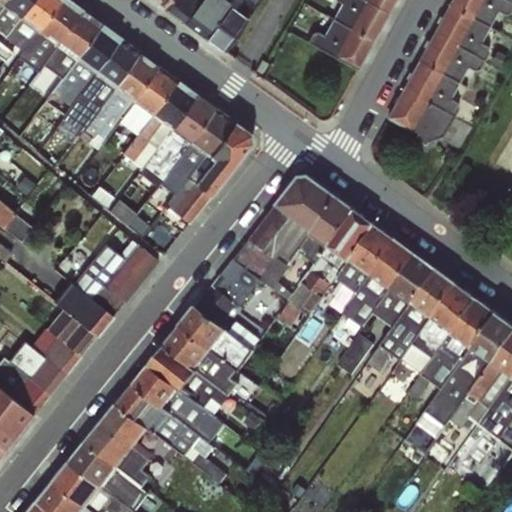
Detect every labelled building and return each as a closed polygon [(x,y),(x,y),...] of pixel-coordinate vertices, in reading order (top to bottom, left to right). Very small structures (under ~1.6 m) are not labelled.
[(31,0),(2,0),(0,3),(20,17),(31,0)] [(18,48),(22,50),(60,0),(31,0),(20,17),(5,38),(18,48)] [(43,64),(57,45),(82,10),(68,0),(60,0),(22,50),(19,56),(30,65),(35,59),(43,64)] [(168,0),(163,7),(182,21),(197,0),(168,0)] [(203,35),(228,0),(197,0),(182,21),(203,35)] [(228,0),(203,35),(223,50),(259,0),(228,0)] [(371,41),(387,13),(362,0),(335,0),(341,2),(331,20),(371,41)] [(362,0),(387,13),(393,0),(362,0)] [(510,12),(511,8),(511,3),(506,0),(453,0),(450,6),(490,27),(498,11),(504,13),(510,12)] [(450,6),(435,34),(484,61),(488,52),(487,47),(482,43),(490,27),(450,6)] [(101,24),(82,10),(57,45),(43,64),(62,78),(101,24)] [(312,34),(309,42),(357,68),(371,41),(331,20),(325,35),(319,33),(312,34)] [(63,115),(67,111),(120,38),(101,24),(62,78),(43,101),(63,115)] [(480,69),(484,61),(435,34),(420,62),(460,83),(468,67),(473,70),(480,69)] [(67,111),(85,124),(139,52),(120,38),(67,111)] [(132,100),(158,66),(139,52),(85,124),(81,130),(92,137),(103,121),(113,128),(132,100)] [(420,62),(405,90),(453,117),(457,109),(457,104),(451,101),(460,83),(420,62)] [(128,126),(137,133),(177,80),(158,66),(132,100),(113,128),(121,135),(128,126)] [(196,94),(177,80),(137,133),(122,153),(142,165),(196,94)] [(443,135),(453,117),(405,90),(389,118),(416,134),(414,140),(426,144),(427,140),(443,135)] [(139,170),(158,183),(215,108),(196,94),(142,165),(139,170)] [(215,108),(158,183),(144,202),(159,214),(166,206),(205,154),(209,156),(234,121),(215,108)] [(234,121),(209,156),(205,154),(166,206),(189,223),(210,196),(210,194),(251,143),(250,133),(234,121)] [(511,317),(302,175),(279,209),(511,367),(511,317)] [(274,199),(39,511),(96,511),(91,508),(108,484),(139,507),(153,489),(122,466),(153,425),(196,457),(199,423),(215,435),(228,425),(210,401),(192,414),(192,420),(170,418),(171,408),(218,346),(240,362),(253,352),(241,337),(243,324),(229,323),(262,280),(281,281),(299,258),(302,220),(274,199)] [(167,246),(178,231),(162,218),(150,233),(167,246)] [(0,460),(161,257),(121,226),(0,378),(0,460)] [(365,324),(389,295),(371,280),(347,310),(365,324)] [(410,307),(386,343),(426,369),(450,332),(428,319),(428,318),(410,307)] [(358,370),(372,339),(358,334),(345,365),(358,370)] [(449,383),(457,355),(437,349),(429,377),(449,383)] [(511,403),(497,397),(484,427),(511,438),(511,403)]
